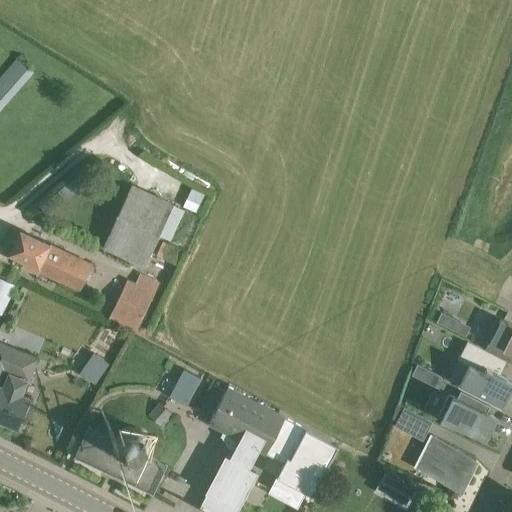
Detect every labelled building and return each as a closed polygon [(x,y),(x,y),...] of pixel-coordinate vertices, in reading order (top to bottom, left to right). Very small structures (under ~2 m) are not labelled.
[(0,111),(34,72),(19,58),(0,78),(0,111)] [(42,204),(49,213),(103,169),(96,160),(42,204)] [(131,183),(103,245),(145,264),(173,202),(131,183)] [(72,253),(21,230),(16,241),(12,241),(9,247),(11,250),(10,253),(25,259),(23,263),(38,270),(38,269),(60,280),(62,275),(72,254),(72,253)] [(184,250),(163,240),(157,253),(177,263),(184,250)] [(0,310),(6,313),(16,281),(0,275),(0,310)] [(155,291),(128,279),(110,316),(137,330),(155,291)] [(452,329),(457,319),(456,319),(442,312),(438,321),(452,329)] [(492,336),(486,349),(494,353),(511,362),(511,324),(501,319),(499,322),(496,320),(488,334),(492,336)] [(494,353),(486,349),(468,340),(458,359),(469,365),(459,384),(501,406),(511,385),(511,379),(487,366),(494,353)] [(0,419),(17,427),(29,397),(23,394),(29,380),(30,380),(39,358),(0,341),(0,419)] [(94,376),(101,364),(93,353),(82,357),(80,370),(94,376)] [(413,375),(437,387),(442,379),(417,366),(413,375)] [(202,378),(184,369),(170,396),(187,405),(202,378)] [(285,417),(228,387),(209,423),(241,439),(261,450),(266,453),(279,429),(289,434),(268,471),(315,497),(342,445),(295,420),(294,422),(285,417)] [(457,397),(449,393),(438,414),(485,438),(496,417),(487,412),(491,405),(461,390),(457,397)] [(171,412),(161,403),(149,417),(160,426),(171,412)] [(432,420),(404,406),(395,425),(423,439),(432,420)] [(149,456),(147,456),(148,454),(149,453),(150,452),(150,450),(151,448),(151,447),(151,445),(151,444),(151,442),(150,441),(150,439),(149,437),(149,436),(148,435),(147,433),(146,432),(145,431),(143,430),(142,429),(141,428),(139,428),(138,427),(136,427),(135,427),(133,426),(131,426),(130,427),(128,427),(127,427),(125,428),(124,429),(122,429),(121,430),(120,431),(119,433),(118,434),(117,435),(116,436),(115,438),(115,439),(104,434),(89,427),(84,439),(74,457),(109,473),(111,469),(121,474),(119,478),(154,494),(162,476),(167,465),(158,461),(149,456)] [(420,461),(446,479),(461,486),(476,456),(433,434),(420,461)] [(200,506),(184,498),(180,496),(179,498),(198,507),(206,511),(234,511),(256,472),(251,469),(261,450),(241,439),(231,458),(226,456),(208,491),(200,506)]
